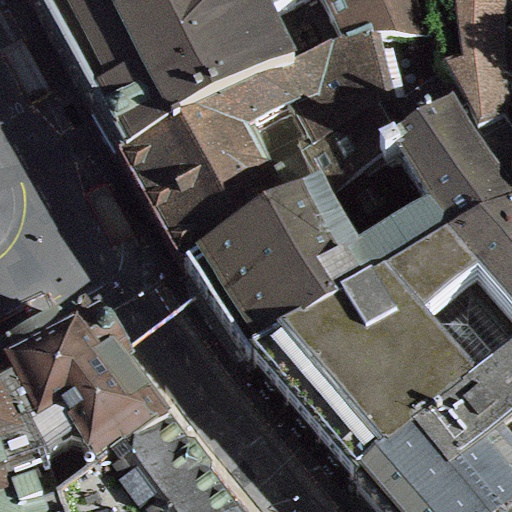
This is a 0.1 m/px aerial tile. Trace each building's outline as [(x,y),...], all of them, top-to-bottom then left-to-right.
[(27,0),(47,33),(123,166),(227,113),(365,42),(374,41),(436,37),(440,71),(443,70),(466,61),(459,0),(27,0)] [(504,117),(506,112),(501,0),(459,0),(466,61),(443,70),(443,71),(479,129),(504,117)] [(134,204),(174,281),(185,275),(281,212),(315,190),(385,145),(443,107),(434,73),(400,98),(365,42),(227,113),(123,166),(117,170),(126,188),(134,204)] [(469,134),(467,134),(449,103),(443,107),(385,145),(430,213),(357,258),(315,190),(281,212),(185,275),(191,285),(203,302),(248,370),(511,203),(511,197),(500,181),(502,180),(469,134)] [(511,203),(248,370),(249,372),(252,370),(295,420),(326,456),(356,492),(511,365),(511,203)] [(74,511),(167,443),(123,384),(130,379),(114,357),(97,334),(93,329),(85,333),(0,376),(0,399),(52,498),(56,511),(74,511)] [(511,511),(511,365),(356,492),(358,494),(357,497),(370,511),(511,511)] [(56,511),(52,498),(0,399),(0,511),(56,511)] [(217,511),(185,468),(167,443),(74,511),(217,511)]
